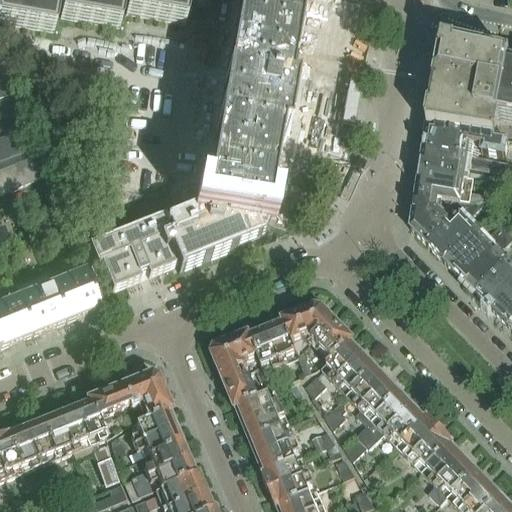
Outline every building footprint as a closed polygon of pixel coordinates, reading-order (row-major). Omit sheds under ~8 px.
[(0,0),(0,26),(52,36),(55,21),(119,32),(121,17),(185,28),(185,25),(214,30),(219,0),(0,0)] [(223,134),(209,213),(256,222),(270,142),(284,144),(293,94),(280,92),(295,0),(247,0),(232,83),(224,82),(215,133),(223,134)] [(182,49),(166,152),(198,157),(214,54),(182,49)] [(442,54),(427,133),(472,139),(495,143),(499,121),(508,74),(510,62),(449,49),(442,54)] [(511,74),(508,74),(499,121),(511,124),(511,74)] [(12,96),(5,78),(0,79),(0,95),(2,100),(12,96)] [(17,106),(35,99),(32,89),(13,97),(17,106)] [(17,106),(21,115),(39,108),(35,99),(17,106)] [(20,158),(33,153),(25,132),(12,137),(20,158)] [(469,155),(472,139),(427,133),(423,154),(507,169),(508,159),(476,153),(473,156),(469,155)] [(20,158),(12,137),(0,141),(0,142),(8,163),(20,158)] [(0,165),(0,198),(44,181),(44,180),(38,166),(33,153),(20,158),(8,163),(0,165)] [(423,154),(419,177),(463,184),(466,167),(471,168),(474,173),(505,178),(507,169),(423,154)] [(53,160),(38,166),(44,180),(59,174),(59,176),(67,173),(60,155),(53,158),(53,160)] [(472,207),(481,206),(487,206),(488,200),(468,196),(463,200),(460,200),(463,184),(419,177),(415,199),(437,203),(468,208),(472,207)] [(63,210),(84,202),(76,182),(55,190),(63,210)] [(29,201),(34,214),(39,211),(35,199),(29,201)] [(427,248),(451,227),(435,211),(437,203),(415,199),(410,221),(410,226),(411,230),(412,232),(415,235),(427,248)] [(28,216),(34,214),(29,201),(23,204),(28,216)] [(23,204),(17,206),(22,218),(28,216),(23,204)] [(17,206),(12,208),(16,220),(22,218),(17,206)] [(444,265),(477,235),(465,223),(469,221),(471,220),(483,209),(481,206),(472,207),(451,227),(427,248),(444,265)] [(12,208),(6,210),(11,223),(16,220),(12,208)] [(6,210),(0,213),(5,225),(11,223),(6,210)] [(256,224),(256,222),(209,213),(193,220),(191,215),(163,227),(169,242),(163,244),(174,271),(176,277),(235,253),(238,251),(240,249),(242,246),(242,242),(242,240),(241,236),(238,233),(235,231),(233,230),(235,220),(256,224)] [(169,242),(163,227),(161,223),(87,253),(95,272),(100,270),(111,297),(174,271),(163,244),(169,242)] [(0,250),(10,247),(3,227),(0,228),(0,250)] [(444,265),(460,281),(507,239),(503,234),(506,231),(503,228),(491,239),(490,243),(487,246),(477,235),(444,265)] [(460,281),(476,298),(509,268),(498,256),(499,254),(504,254),(511,246),(511,239),(509,242),(507,239),(460,281)] [(511,270),(509,268),(476,298),(492,314),(511,295),(511,270)] [(50,291),(65,328),(98,314),(84,277),(50,291)] [(16,304),(31,341),(65,328),(50,291),(16,304)] [(511,295),(492,314),(509,330),(511,327),(511,295)] [(16,304),(0,310),(0,353),(31,341),(16,304)] [(314,313),(282,325),(293,349),(309,344),(314,313)] [(309,344),(312,347),(332,323),(324,315),(314,313),(309,344)] [(352,344),(332,323),(312,347),(330,366),(352,344)] [(298,363),(293,349),(282,325),(249,339),(259,362),(265,376),(298,363)] [(212,359),(225,387),(241,381),(239,375),(249,371),(247,367),(259,362),(249,339),(216,352),(212,359)] [(326,375),(350,400),(377,373),(352,349),(326,375)] [(308,372),(303,358),(299,362),(303,374),(308,372)] [(356,421),(367,432),(403,399),(377,373),(350,400),(364,414),(356,421)] [(267,385),(264,376),(258,378),(262,387),(267,385)] [(147,379),(119,391),(129,415),(139,411),(164,401),(156,381),(147,379)] [(288,388),(285,379),(267,386),(271,395),(288,388)] [(234,410),(237,409),(259,400),(252,384),(243,387),(241,381),(225,387),(234,410)] [(327,391),(316,381),(307,392),(314,405),(327,391)] [(304,401),(297,389),(290,391),(299,405),(304,401)] [(114,393),(88,403),(96,425),(123,414),(114,393)] [(239,414),(252,446),(287,432),(274,399),(239,414)] [(387,437),(400,450),(427,424),(403,399),(367,432),(346,453),(353,467),(367,452),(369,455),(387,437)] [(170,417),(164,401),(139,411),(145,426),(168,418),(170,417)] [(56,421),(72,457),(104,445),(96,425),(88,403),(85,405),(86,409),(56,421)] [(347,415),(341,408),(326,423),(334,436),(347,422),(343,419),(347,415)] [(130,434),(142,463),(180,448),(168,418),(145,426),(134,430),(130,434)] [(23,434),(38,471),(72,457),(56,421),(23,434)] [(429,422),(427,424),(400,450),(426,476),(452,450),(454,447),(429,422)] [(252,446),(266,479),(301,465),(287,432),(252,446)] [(0,440),(0,477),(3,485),(38,471),(23,434),(6,441),(5,438),(0,440)] [(336,450),(328,438),(322,440),(327,453),(336,450)] [(126,458),(119,440),(111,445),(114,463),(126,458)] [(322,440),(312,444),(317,457),(327,453),(322,440)] [(180,448),(142,463),(155,495),(193,480),(180,448)] [(329,458),(339,455),(336,450),(327,453),(329,458)] [(441,509),(450,501),(477,475),(452,450),(426,476),(439,489),(430,498),(441,509)] [(339,455),(329,458),(332,465),(342,460),(339,455)] [(276,511),(281,511),(315,499),(301,465),(266,479),(263,481),(276,511)] [(355,481),(345,465),(337,468),(343,486),(355,481)] [(393,477),(383,468),(367,484),(377,493),(393,477)] [(450,501),(460,511),(489,511),(502,500),(477,475),(450,501)] [(44,483),(56,511),(71,505),(59,476),(48,481),(44,483)] [(144,478),(131,483),(131,484),(139,502),(152,497),(144,478)] [(37,511),(54,511),(56,511),(44,483),(28,489),(37,511)] [(125,487),(124,487),(132,506),(139,503),(139,502),(131,484),(125,487)] [(206,511),(195,484),(159,499),(164,511),(206,511)] [(126,504),(120,488),(109,493),(111,499),(115,508),(126,504)] [(374,511),(365,496),(356,500),(361,511),(374,511)] [(115,508),(111,499),(105,501),(109,511),(115,508)] [(281,511),(320,511),(315,499),(281,511)] [(511,511),(511,510),(502,500),(489,511),(511,511)] [(105,511),(109,511),(105,501),(99,503),(102,511),(105,511)] [(156,511),(157,511),(153,501),(135,509),(136,511),(156,511)] [(102,511),(99,503),(93,506),(95,511),(102,511)]
